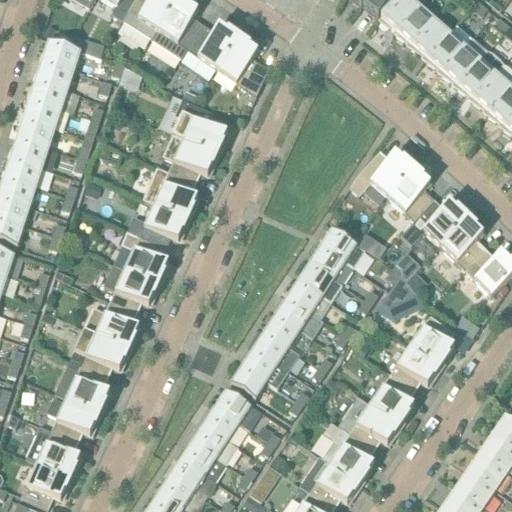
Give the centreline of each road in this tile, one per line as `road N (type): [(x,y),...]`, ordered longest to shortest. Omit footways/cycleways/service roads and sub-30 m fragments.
road 1 (residential): [(98,511),(308,47)]
road 2 (residential): [(511,222),(397,114),(308,47)]
road 3 (residential): [(387,511),(511,331)]
